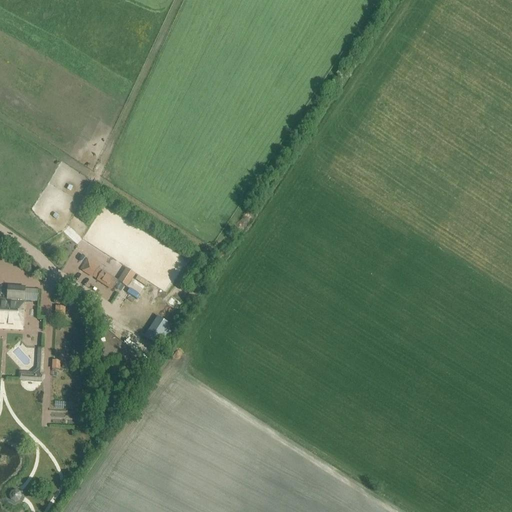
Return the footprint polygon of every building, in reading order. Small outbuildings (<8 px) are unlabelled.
[(97,279),(113,289),(118,280),(103,270),(103,271),(98,268),(99,266),(88,259),(81,269),(92,277),(93,275),(98,278),(97,279)] [(127,269),(118,282),(126,287),(135,274),(127,269)] [(7,286),(7,299),(0,298),(0,328),(22,330),(24,287),(7,286)] [(56,315),(65,316),(65,307),(56,307),(56,315)] [(158,316),(145,337),(161,348),(175,327),(158,316)] [(35,380),(35,381),(41,381),(44,379),(44,375),(42,373),(43,349),(39,348),(38,369),(33,373),(21,373),(20,380),(35,380)] [(52,361),(51,370),(60,370),(60,361),(52,361)] [(12,493),(16,505),(26,501),(21,489),(12,493)]
